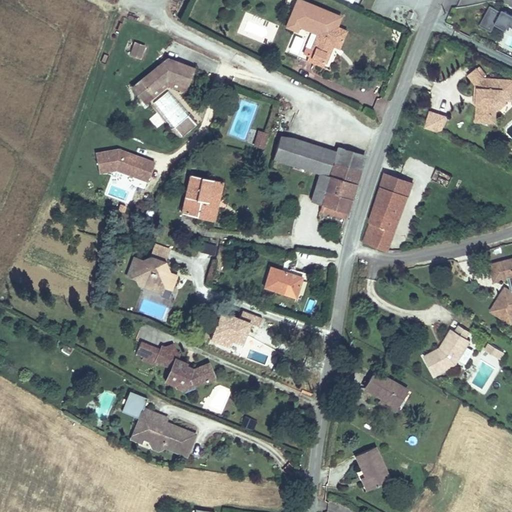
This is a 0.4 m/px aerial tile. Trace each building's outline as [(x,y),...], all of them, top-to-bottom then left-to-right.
[(508,30),(511,31),(511,12),(490,3),(480,25),(491,30),(495,22),(508,29),(508,30)] [(311,42),(307,51),(323,58),(331,42),(337,45),(344,28),(311,14),(305,27),(315,31),(311,42)] [(255,44),(263,48),(272,33),(268,30),(267,34),(263,31),(255,44)] [(307,51),(311,42),(303,39),(298,50),(305,53),(307,51)] [(140,59),(146,45),(133,40),(128,54),(140,59)] [(323,58),(307,51),(305,53),(304,57),(321,64),(323,58)] [(133,85),(143,97),(150,91),(148,87),(155,82),(158,85),(163,80),(161,77),(167,73),(169,77),(188,83),(193,66),(167,56),(133,85)] [(475,58),(465,65),(472,75),(472,85),(474,85),(473,95),(472,113),(488,114),(489,96),(500,89),(499,88),(500,87),(501,89),(511,91),(511,80),(511,72),(482,68),(475,58)] [(148,87),(150,91),(158,85),(155,82),(148,87)] [(501,89),(500,87),(499,88),(500,89),(489,96),(488,114),(491,115),(493,101),(496,101),(504,96),(505,93),(510,94),(511,91),(501,89)] [(165,91),(150,105),(182,136),(196,122),(165,91)] [(443,105),(426,100),(421,116),(437,122),(443,105)] [(149,118),(156,127),(164,122),(157,112),(149,118)] [(265,148),(267,132),(255,130),(253,147),(265,148)] [(328,174),(336,152),(280,131),(272,154),(318,171),(328,174)] [(318,171),(309,197),(344,209),(354,184),(341,179),(351,151),(338,146),(336,152),(328,174),(318,171)] [(147,181),(154,162),(145,159),(144,162),(139,160),(140,157),(118,149),(95,153),(98,172),(116,169),(147,181)] [(364,156),(351,151),(341,179),(354,184),(364,156)] [(407,174),(380,165),(376,177),(404,185),(407,174)] [(444,173),(430,168),(423,185),(436,191),(444,173)] [(197,216),(198,211),(209,214),(212,202),(210,202),(212,197),(219,199),(223,181),(190,174),(182,213),(197,216)] [(404,185),(376,177),(359,234),(387,242),(404,185)] [(209,214),(198,211),(197,216),(214,219),(219,199),(212,197),(210,202),(212,202),(209,214)] [(135,276),(139,285),(145,282),(147,288),(156,284),(159,290),(165,287),(171,289),(176,275),(169,272),(166,274),(163,269),(167,267),(165,261),(169,248),(156,243),(151,256),(140,262),(139,259),(134,257),(127,276),(132,277),(135,276)] [(487,304),(502,314),(511,297),(511,260),(510,261),(508,252),(483,258),(487,276),(504,272),(506,284),(499,286),(487,304)] [(299,296),(304,273),(272,264),(266,288),(299,296)] [(313,275),(304,273),(299,296),(306,298),(313,275)] [(511,297),(502,314),(507,317),(511,308),(511,297)] [(243,343),(250,317),(218,309),(210,340),(229,345),(231,340),(243,343)] [(242,318),(259,324),(261,317),(244,311),(242,318)] [(453,324),(448,331),(459,339),(464,331),(453,324)] [(436,344),(420,351),(429,371),(449,361),(462,341),(459,339),(448,331),(446,330),(436,344)] [(60,350),(69,354),(72,348),(63,344),(60,350)] [(480,350),(492,359),(497,353),(484,344),(480,350)] [(145,359),(150,349),(142,345),(138,355),(145,359)] [(150,349),(145,359),(144,363),(156,369),(158,364),(163,355),(150,349)] [(163,355),(158,364),(175,371),(172,381),(188,387),(192,384),(197,385),(198,387),(216,380),(211,367),(199,372),(179,364),(180,356),(178,355),(168,351),(166,350),(163,355)] [(371,368),(360,385),(377,395),(393,405),(404,388),(371,368)] [(188,387),(172,381),(170,384),(189,392),(198,387),(197,385),(192,384),(188,387)] [(391,410),(393,405),(377,395),(374,401),(391,410)] [(169,420),(144,413),(138,433),(147,438),(144,442),(152,446),(154,453),(162,455),(168,452),(189,458),(196,433),(172,426),(171,431),(166,429),(167,425),(169,420)] [(144,442),(147,438),(138,433),(135,443),(142,446),(144,442)] [(361,472),(367,485),(387,476),(372,445),(353,454),(361,472)] [(362,488),(367,485),(361,472),(356,474),(362,488)]
